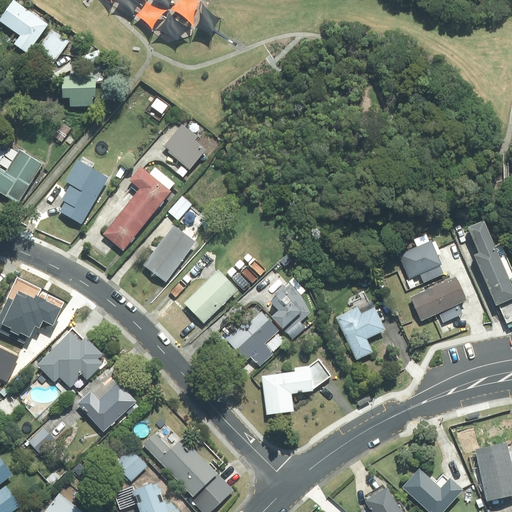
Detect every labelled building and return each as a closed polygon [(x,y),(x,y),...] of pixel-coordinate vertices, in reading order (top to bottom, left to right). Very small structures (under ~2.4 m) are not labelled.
[(18,0),(15,0),(2,21),(22,35),(16,44),(33,55),(54,24),(18,0)] [(72,41),(54,29),(35,56),(54,69),(72,41)] [(97,50),(86,55),(88,60),(99,55),(97,50)] [(66,76),(66,98),(74,98),(74,106),(102,106),(102,76),(66,76)] [(193,170),(213,148),(186,123),(166,146),(193,170)] [(42,163),(18,149),(6,171),(0,167),(0,192),(18,203),(42,163)] [(68,181),(73,183),(64,198),(68,201),(62,210),(84,223),(112,178),(81,159),(68,181)] [(126,249),(181,182),(160,165),(155,172),(147,166),(134,181),(143,188),(106,233),(126,249)] [(171,211),(181,219),(194,203),(185,195),(171,211)] [(511,319),(511,270),(489,218),(473,225),(484,250),(480,252),(510,320),(511,319)] [(168,281),(199,239),(176,222),(145,264),(168,281)] [(401,257),(412,281),(423,276),(425,282),(448,271),(435,242),(401,257)] [(207,323),(244,288),(222,267),(186,301),(207,323)] [(459,275),(413,296),(424,320),(470,299),(459,275)] [(280,311),(276,315),(296,337),(308,326),(303,320),(311,313),(296,297),(302,291),(294,282),(272,302),(280,311)] [(389,329),(378,305),(365,311),(362,305),(338,316),(358,359),(378,350),(372,338),(389,329)] [(464,306),(441,316),(444,323),(467,312),(464,306)] [(280,333),(284,329),(266,308),(231,338),(250,360),(243,366),(250,374),(261,364),(263,366),(277,353),(276,351),(287,341),(280,333)] [(28,332),(16,319),(0,333),(0,358),(7,366),(15,359),(20,366),(56,334),(42,319),(28,332)] [(106,351),(92,337),(88,340),(76,328),(40,363),(58,382),(63,376),(74,387),(87,375),(91,380),(109,363),(102,355),(106,351)] [(299,371),(266,375),(270,414),(299,411),(296,390),(317,388),(314,364),(298,366),(299,371)] [(140,400),(121,380),(102,398),(95,391),(81,403),(107,431),(140,400)] [(183,439),(168,423),(146,444),(200,500),(194,505),(200,511),(211,511),(236,488),(186,437),(183,439)] [(42,454),(60,438),(48,426),(31,442),(42,454)] [(511,494),(511,448),(510,440),(476,448),(489,500),(511,494)] [(0,486),(20,471),(3,449),(0,450),(0,486)] [(134,481),(150,466),(135,451),(120,466),(134,481)] [(435,511),(448,511),(468,486),(455,476),(447,486),(423,466),(405,489),(435,511)] [(143,511),(152,508),(153,511),(169,511),(160,483),(136,491),(143,511)] [(409,511),(393,483),(369,497),(377,511),(409,511)] [(0,511),(14,511),(24,506),(10,486),(0,492),(0,511)] [(87,511),(89,510),(62,491),(47,511),(87,511)]
